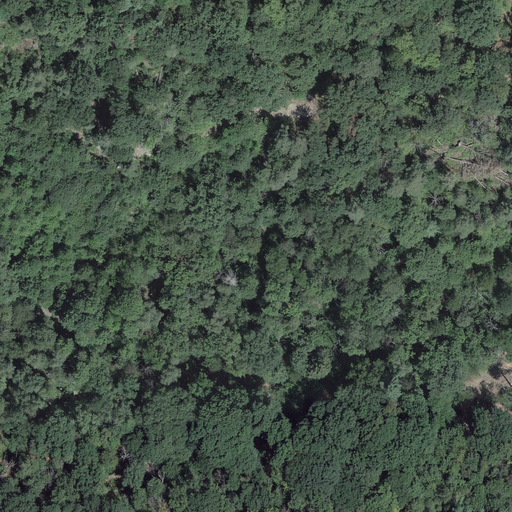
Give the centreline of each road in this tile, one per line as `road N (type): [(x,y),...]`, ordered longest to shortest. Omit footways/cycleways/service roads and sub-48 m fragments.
road 1 (track): [(311,412),(147,390),(0,270)]
road 2 (track): [(0,115),(80,135),(122,158),(225,126),(258,106)]
road 3 (track): [(511,424),(427,436),(382,432),(363,419)]
